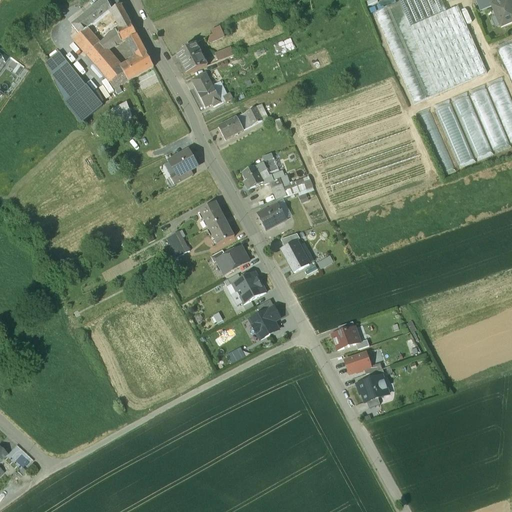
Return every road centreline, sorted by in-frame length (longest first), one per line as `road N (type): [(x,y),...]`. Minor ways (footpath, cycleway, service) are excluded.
road 1 (residential): [(130,0),(306,334)]
road 2 (residential): [(0,419),(52,470),(306,334)]
road 3 (residential): [(306,334),(403,511)]
